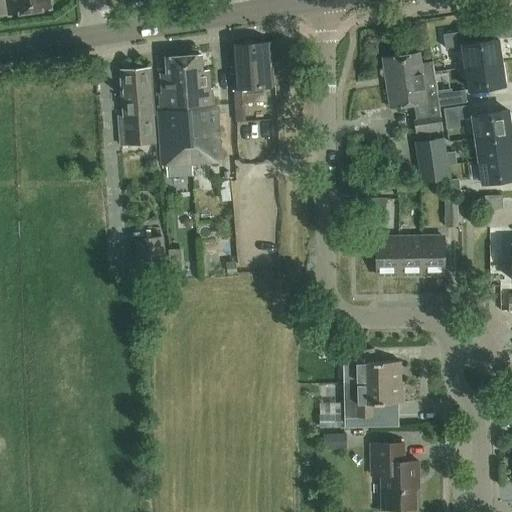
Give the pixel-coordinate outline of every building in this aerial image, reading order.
[(50,8),(49,0),(6,0),(9,14),(50,8)] [(396,41),(419,40),(418,21),(396,22),(396,41)] [(463,46),(466,67),(501,62),(498,39),(470,43),(468,30),(443,34),(445,48),(463,46)] [(270,42),(232,44),(235,88),(241,88),(242,103),(267,101),(265,86),(273,86),(270,42)] [(442,130),(433,60),(430,61),(430,62),(421,64),(420,53),(382,58),(390,108),(413,104),(416,120),(414,120),(416,133),(442,130)] [(209,70),(202,70),(201,54),(166,57),(167,73),(161,73),(162,91),(157,92),(162,164),(220,160),(217,106),(211,107),(209,70)] [(466,68),(469,90),(505,85),(501,62),(466,68)] [(155,142),(153,113),(150,67),(120,69),(121,88),(119,88),(120,95),(122,94),(124,116),(119,116),(121,144),(155,142)] [(452,88),(437,90),(439,106),(466,102),(465,89),(452,91),(452,88)] [(447,119),(457,118),(455,108),(445,109),(447,119)] [(509,110),(473,115),(476,138),(511,133),(509,110)] [(511,134),(511,133),(476,138),(479,160),(511,155),(511,134)] [(421,183),(448,179),(447,165),(445,155),(443,140),(415,143),(421,183)] [(447,165),(456,163),(455,153),(445,155),(447,165)] [(511,155),(479,160),(482,183),(511,178),(511,155)] [(450,189),(460,187),(458,177),(448,179),(450,189)] [(502,208),(502,195),(485,196),(485,208),(502,208)] [(360,216),(386,216),(386,198),(360,198),(360,216)] [(444,198),(445,226),(458,226),(458,198),(444,198)] [(197,239),(209,238),(208,217),(196,218),(197,239)] [(422,274),(421,237),(399,238),(399,274),(422,274)] [(421,237),(422,274),(445,273),(445,237),(421,237)] [(399,274),(399,238),(375,238),(375,274),(399,274)] [(169,272),(170,275),(185,274),(183,249),(168,250),(167,240),(129,243),(131,274),(149,273),(150,274),(169,272)] [(321,337),(321,350),(321,351),(334,350),(334,340),(333,340),(332,337),(321,337)] [(356,382),(401,382),(401,360),(374,361),(373,348),(344,349),(344,371),(356,371),(356,382)] [(401,382),(356,382),(356,394),(344,395),(345,417),(375,416),(375,403),(401,403),(401,382)] [(320,415),(320,427),(341,426),(341,415),(320,415)] [(323,433),(324,449),(347,448),(346,433),(323,433)] [(416,480),(419,480),(419,460),(405,460),(404,442),(370,443),(371,475),(381,474),(381,508),(417,508),(416,480)]
